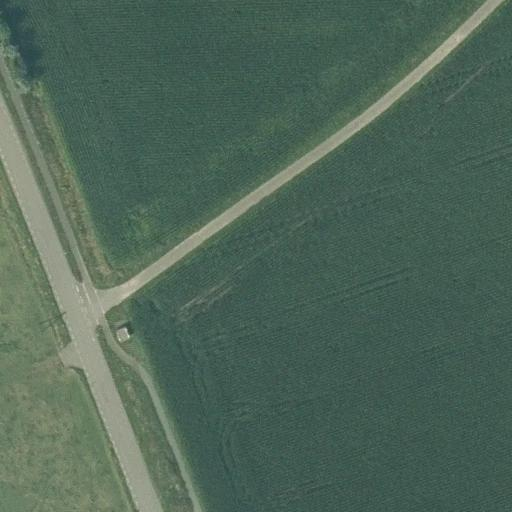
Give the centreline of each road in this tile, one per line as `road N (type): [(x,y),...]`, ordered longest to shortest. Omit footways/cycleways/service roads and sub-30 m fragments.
road 1 (track): [(75,315),(362,119),(492,0)]
road 2 (tertiary): [(150,511),(0,126)]
